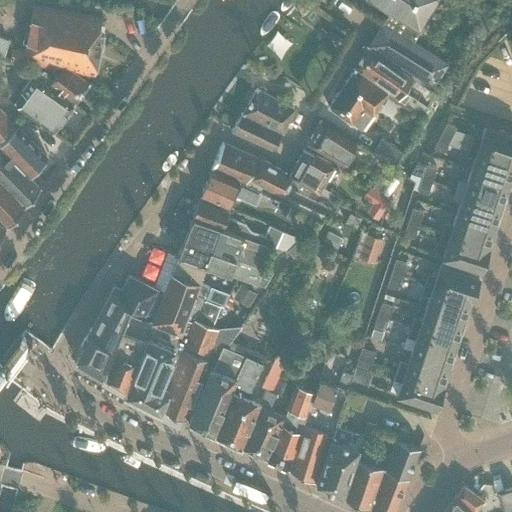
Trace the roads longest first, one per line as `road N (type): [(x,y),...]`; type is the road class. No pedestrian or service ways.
road 1 (residential): [(48,378),(215,132),(283,163),(359,32)]
road 2 (residential): [(0,275),(186,0)]
road 3 (tertiary): [(314,511),(77,400),(48,378)]
road 4 (residential): [(459,463),(449,421),(511,228)]
